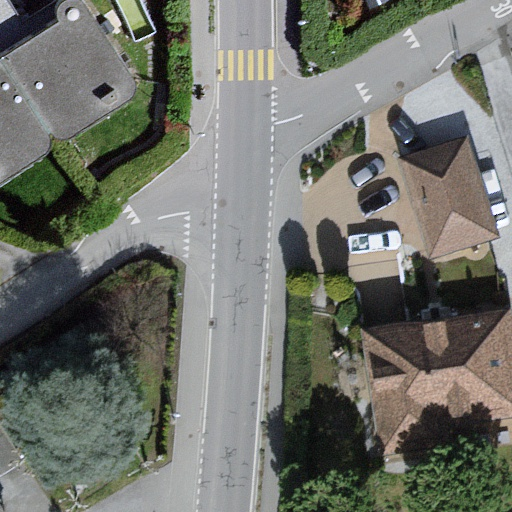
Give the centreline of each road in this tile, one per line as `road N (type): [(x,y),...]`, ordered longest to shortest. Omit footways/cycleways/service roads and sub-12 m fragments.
road 1 (tertiary): [(218,511),(249,158)]
road 2 (residential): [(249,158),(511,1)]
road 3 (residential): [(0,319),(249,158)]
road 4 (tertiary): [(249,158),(246,0)]
